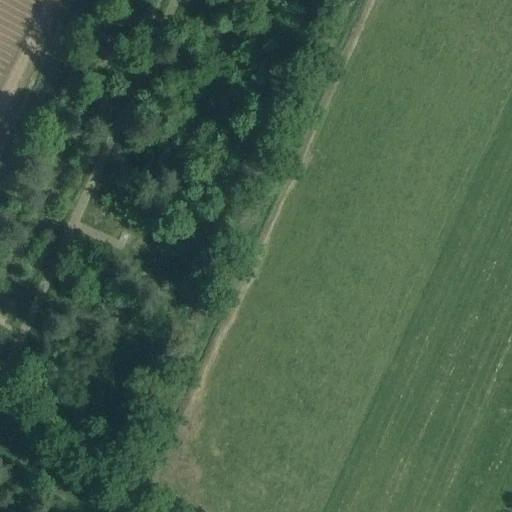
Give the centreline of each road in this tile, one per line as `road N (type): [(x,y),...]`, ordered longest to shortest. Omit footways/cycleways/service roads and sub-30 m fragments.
road 1 (track): [(0,379),(175,0)]
road 2 (unclassified): [(137,511),(0,400)]
